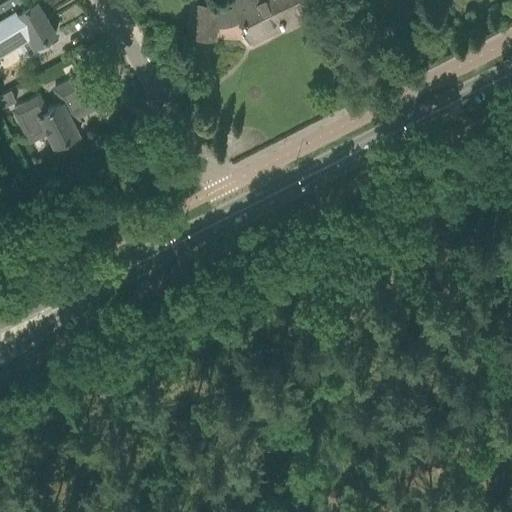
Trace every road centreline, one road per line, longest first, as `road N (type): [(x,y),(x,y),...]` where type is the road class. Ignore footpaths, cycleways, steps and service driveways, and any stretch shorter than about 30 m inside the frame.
road 1 (secondary): [(511,74),(71,298)]
road 2 (residential): [(215,192),(511,40)]
road 3 (residential): [(215,192),(99,0)]
